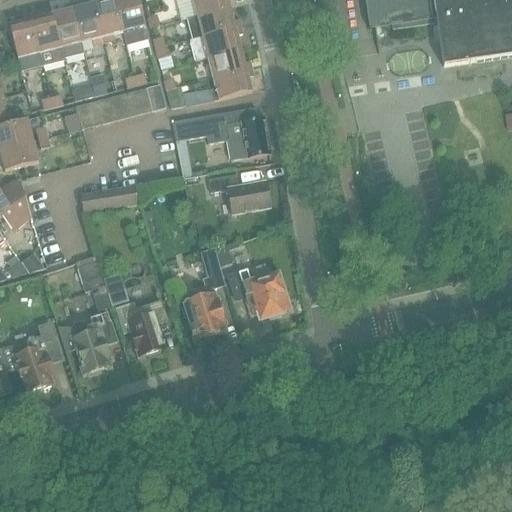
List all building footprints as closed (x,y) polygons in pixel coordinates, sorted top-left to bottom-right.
[(106,0),(107,2),(93,6),(103,46),(114,44),(112,37),(123,34),(113,0),(106,0)] [(113,0),(123,34),(126,48),(148,42),(137,0),(113,0)] [(181,23),(186,21),(230,10),(227,0),(177,0),(175,1),(181,23)] [(511,0),(368,0),(373,28),(368,29),(369,30),(391,27),(392,32),(436,25),(443,69),(511,58),(511,0)] [(78,4),(71,6),(81,45),(92,42),(93,49),(103,46),(93,6),(79,10),(78,4)] [(65,13),(51,17),(63,61),(64,61),(84,56),(71,6),(64,8),(65,13)] [(192,42),(240,30),(239,23),(233,24),(230,10),(186,21),(192,42)] [(30,17),(40,56),(43,69),(64,64),(64,61),(63,61),(51,17),(37,20),(36,15),(30,17)] [(17,62),(40,56),(30,17),(22,19),(23,24),(9,28),(17,62)] [(147,21),(150,31),(159,28),(157,18),(147,21)] [(195,63),(207,60),(240,51),(237,38),(242,37),(240,30),(192,42),(189,42),(195,63)] [(168,32),(169,50),(183,49),(181,31),(168,32)] [(162,39),(153,42),(155,51),(164,49),(162,39)] [(341,44),(331,46),(335,63),(345,62),(341,44)] [(167,59),(164,49),(155,51),(158,61),(167,59)] [(207,60),(213,81),(251,71),(249,64),(244,66),(240,51),(207,60)] [(251,71),(213,81),(215,91),(209,93),(212,104),(218,103),(251,94),(248,80),(253,78),(251,71)] [(90,79),(92,89),(95,100),(107,97),(101,76),(90,79)] [(144,77),(135,79),(137,89),(146,86),(144,77)] [(137,89),(135,79),(124,82),(127,91),(137,89)] [(173,81),(163,84),(166,93),(175,90),(173,81)] [(152,114),(165,111),(159,88),(146,91),(152,114)] [(95,100),(92,89),(82,92),(85,103),(95,100)] [(175,91),(175,90),(166,93),(170,111),(185,109),(180,89),(175,91)] [(146,91),(135,94),(141,117),(152,114),(146,91)] [(126,96),(131,119),(141,117),(135,94),(126,96)] [(126,96),(116,99),(122,122),(131,119),(126,96)] [(59,98),(51,100),(54,110),(62,108),(59,98)] [(122,122),(116,99),(106,101),(112,124),(122,122)] [(0,129),(10,127),(8,118),(5,119),(0,100),(0,129)] [(54,110),(51,100),(39,103),(42,113),(54,110)] [(112,124),(106,101),(97,104),(103,127),(112,124)] [(103,127),(97,104),(87,106),(93,129),(103,127)] [(93,129),(87,106),(75,109),(81,132),(93,129)] [(207,139),(208,145),(226,141),(230,164),(270,157),(264,121),(257,122),(255,111),(172,124),(182,181),(192,180),(186,142),(207,139)] [(27,123),(10,127),(0,129),(0,151),(32,144),(27,123)] [(36,132),(38,142),(47,140),(45,130),(36,132)] [(47,140),(38,142),(41,152),(50,149),(47,140)] [(32,144),(0,151),(0,157),(4,174),(38,165),(32,144)] [(227,193),(232,217),(270,211),(265,185),(238,190),(236,177),(208,182),(210,196),(227,193)] [(0,219),(2,218),(13,234),(30,221),(20,185),(12,184),(0,192),(0,219)] [(80,198),(84,216),(138,207),(135,190),(80,198)] [(183,305),(188,320),(192,336),(190,336),(192,341),(194,340),(195,343),(225,334),(223,326),(225,326),(217,301),(215,302),(212,292),(225,288),(214,252),(200,256),(208,281),(201,283),(206,298),(183,305)] [(34,256),(22,264),(31,276),(44,272),(34,256)] [(75,266),(81,285),(84,293),(103,287),(95,260),(75,266)] [(31,276),(22,264),(7,275),(11,281),(28,275),(29,277),(31,276)] [(257,317),(259,323),(285,315),(279,297),(283,296),(278,277),(257,284),(256,281),(250,283),(247,272),(228,278),(235,300),(245,297),(252,318),(257,317)] [(125,305),(119,287),(106,292),(111,309),(125,305)] [(105,289),(91,293),(97,313),(106,311),(111,309),(106,292),(105,289)] [(131,336),(130,336),(135,353),(136,353),(138,361),(165,352),(157,327),(167,324),(161,305),(136,313),(133,305),(115,311),(123,336),(130,334),(131,336)] [(110,323),(107,315),(90,320),(93,329),(87,330),(85,327),(82,324),(77,324),(74,326),(72,330),(59,329),(58,330),(66,355),(76,352),(80,366),(79,366),(80,371),(82,370),(84,378),(88,377),(88,378),(100,375),(99,373),(108,370),(106,364),(110,363),(106,348),(117,344),(111,323),(110,323)] [(1,353),(0,352),(0,354),(7,375),(17,372),(20,382),(21,382),(25,395),(24,395),(25,397),(30,396),(31,398),(43,394),(42,391),(52,388),(51,387),(49,380),(54,379),(50,365),(62,361),(56,342),(54,343),(50,327),(38,331),(41,341),(1,354),(1,353)] [(0,398),(2,398),(0,392),(0,391),(11,388),(7,375),(0,354),(0,398)]
